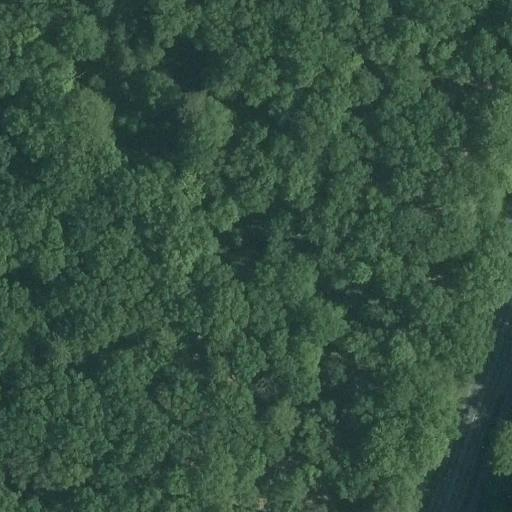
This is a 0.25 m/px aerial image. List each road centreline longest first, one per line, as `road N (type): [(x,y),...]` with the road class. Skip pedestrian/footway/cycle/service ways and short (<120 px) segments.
road 1 (track): [(356,0),(427,16),(442,27),(490,91),(490,115),(407,367),(340,511)]
road 2 (track): [(511,379),(0,313)]
road 3 (primary): [(445,511),(511,310)]
